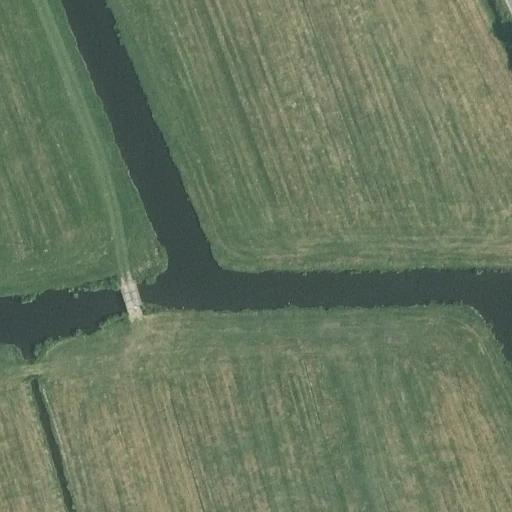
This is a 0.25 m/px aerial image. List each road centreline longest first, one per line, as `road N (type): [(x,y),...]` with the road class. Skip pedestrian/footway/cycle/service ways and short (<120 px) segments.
road 1 (track): [(125,275),(112,175),(40,0)]
road 2 (track): [(4,369),(54,370),(133,350),(139,324)]
